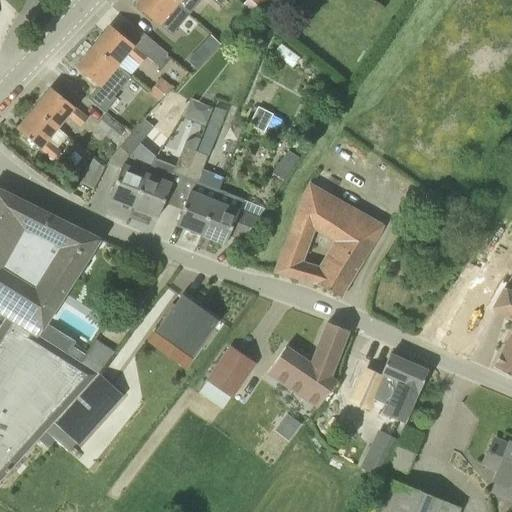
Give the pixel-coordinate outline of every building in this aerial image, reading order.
[(139,0),(136,5),(172,36),(179,27),(168,17),(178,6),(171,0),(139,0)] [(135,46),(111,26),(94,47),(118,67),(128,55),(141,65),(148,57),(159,66),(169,54),(145,34),(135,46)] [(108,79),(118,67),(94,47),(77,68),(114,98),(121,90),(108,79)] [(172,86),(164,79),(151,94),(160,101),(172,86)] [(35,109),(58,128),(68,116),(80,127),(88,118),(52,88),(35,109)] [(186,176),(198,181),(227,110),(216,106),(198,152),(196,151),(186,176)] [(35,109),(18,130),(54,159),(60,152),(47,141),(58,128),(35,109)] [(116,140),(125,130),(107,115),(98,125),(116,140)] [(111,197),(134,206),(148,173),(126,164),(130,155),(155,127),(146,119),(121,147),(110,162),(122,167),(111,197)] [(160,216),(173,184),(171,183),(175,172),(176,173),(176,172),(186,176),(196,151),(185,147),(178,165),(158,157),(148,173),(134,206),(160,216)] [(284,180),(298,157),(288,151),(274,173),(284,180)] [(94,189),(105,168),(93,160),(81,182),(94,189)] [(178,224),(203,234),(220,190),(198,181),(193,192),(191,192),(178,224)] [(275,272),(315,283),(340,297),(381,225),(310,185),(304,194),(275,272)] [(220,190),(203,234),(226,243),(231,233),(245,239),(259,217),(240,209),(244,199),(220,190)] [(0,315),(6,319),(0,327),(0,481),(52,425),(98,374),(115,352),(96,340),(86,356),(71,346),(74,342),(46,324),(82,268),(48,252),(66,224),(0,192),(0,315)] [(82,268),(100,241),(66,224),(48,252),(82,268)] [(448,347),(468,357),(488,318),(503,288),(511,274),(511,255),(508,253),(499,267),(488,260),(464,295),(464,296),(463,297),(463,298),(464,300),(464,301),(465,302),(466,303),(473,308),(469,316),(465,314),(464,314),(462,314),(461,314),(460,314),(459,315),(458,316),(457,317),(446,339),(445,340),(445,342),(445,343),(446,344),(446,345),(447,346),(448,347)] [(181,294),(173,305),(171,304),(163,315),(165,317),(153,333),(191,360),(219,321),(181,294)] [(511,303),(505,316),(511,319),(511,332),(494,368),(511,376),(511,303)] [(287,346),(267,373),(318,408),(337,381),(331,377),(348,331),(328,323),(312,363),(287,346)] [(232,347),(199,394),(223,411),(257,364),(232,347)] [(406,424),(408,419),(428,373),(390,356),(382,374),(383,374),(382,384),(384,393),(390,401),(389,404),(385,403),(381,413),(406,424)] [(74,445),(120,395),(98,374),(52,425),(74,445)] [(404,427),(389,464),(407,472),(423,435),(404,427)] [(381,432),(362,470),(380,478),(399,440),(381,432)] [(511,441),(511,442),(494,483),(511,490),(511,441)] [(457,511),(460,507),(390,480),(377,511),(457,511)]
